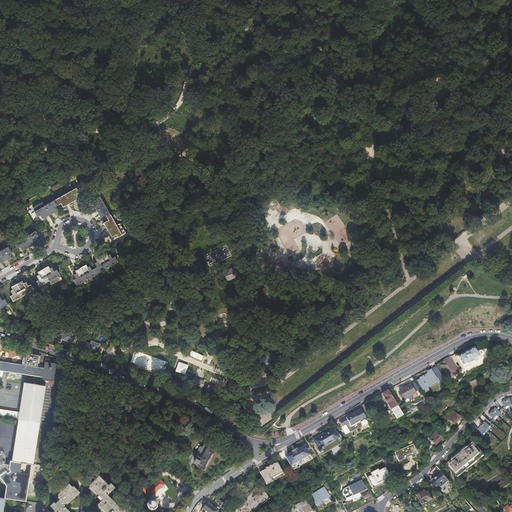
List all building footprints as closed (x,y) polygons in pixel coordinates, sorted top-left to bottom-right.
[(65,194),(70,203),(78,199),(76,195),(79,193),(76,188),(65,194)] [(65,194),(55,200),(58,205),(61,204),(62,207),(70,203),(65,194)] [(96,210),(104,205),(99,196),(95,198),(97,201),(92,203),(96,210)] [(33,209),(43,205),(42,200),(32,205),(33,209)] [(58,205),(55,200),(45,206),(50,215),(57,210),(55,207),(58,205)] [(106,218),(110,216),(104,205),(96,210),(100,217),(105,215),(106,218)] [(50,215),(45,206),(34,211),(37,217),(40,215),(42,219),(50,215)] [(107,230),(116,225),(110,216),(106,218),(108,220),(103,223),(107,230)] [(121,235),(116,225),(107,230),(111,237),(116,235),(117,237),(121,235)] [(35,231),(24,237),(29,246),(37,242),(35,238),(38,237),(35,231)] [(29,246),(24,237),(14,243),(17,248),(20,247),(22,250),(29,246)] [(8,247),(0,250),(0,257),(2,262),(10,257),(8,254),(11,252),(8,247)] [(105,253),(101,256),(107,268),(117,262),(114,257),(111,258),(109,254),(107,255),(105,253)] [(94,268),(97,274),(107,268),(101,256),(95,259),(96,261),(94,263),(97,267),(94,268)] [(80,267),(87,279),(93,276),(94,277),(95,279),(99,277),(97,274),(94,268),(91,270),(89,266),(87,267),(85,264),(80,267)] [(42,269),(49,281),(51,284),(59,280),(57,276),(59,275),(56,269),(53,271),(51,267),(49,268),(47,266),(42,269)] [(76,285),(87,279),(80,267),(75,270),(76,273),(74,274),(76,278),(74,280),(76,285)] [(39,286),(49,281),(42,269),(37,272),(39,275),(36,276),(38,280),(36,281),(39,286)] [(238,277),(236,272),(224,276),(226,281),(238,277)] [(16,284),(23,295),(33,290),(30,284),(28,286),(25,282),(23,283),(22,281),(16,284)] [(13,301),(23,295),(16,284),(11,287),(12,290),(10,291),(12,295),(10,296),(13,301)] [(64,333),(54,330),(51,338),(59,342),(61,339),(70,342),(73,334),(65,331),(64,333)] [(81,340),(78,348),(87,352),(88,349),(97,352),(100,344),(91,342),(91,343),(81,340)] [(475,347),(467,352),(465,353),(457,357),(462,366),(480,356),(478,352),(475,347)] [(204,354),(190,350),(188,356),(202,360),(204,354)] [(0,371),(24,375),(25,365),(27,354),(23,353),(22,364),(0,361),(0,371)] [(27,354),(25,365),(24,375),(43,377),(42,379),(53,381),(56,364),(45,362),(44,368),(37,367),(39,356),(39,355),(27,354)] [(273,365),(276,357),(268,354),(265,362),(273,365)] [(443,361),(452,376),(453,377),(455,376),(454,375),(458,373),(449,358),(443,361)] [(189,365),(179,362),(176,372),(185,375),(189,365)] [(437,365),(426,371),(427,373),(420,377),(420,379),(418,380),(423,391),(444,379),(441,376),(443,375),(437,365)] [(0,477),(6,485),(4,498),(15,500),(26,501),(32,464),(34,451),(35,451),(45,386),(42,385),(24,382),(24,383),(11,463),(3,461),(1,462),(0,459),(0,477)] [(400,398),(402,397),(404,399),(415,394),(410,385),(399,390),(400,393),(398,394),(400,398)] [(388,391),(381,394),(390,410),(391,410),(391,412),(389,413),(390,415),(393,414),(396,419),(402,416),(388,391)] [(511,396),(506,399),(501,402),(506,409),(510,407),(511,406),(511,396)] [(159,407),(147,402),(145,408),(157,412),(159,407)] [(362,413),(359,407),(352,411),(354,413),(339,421),(342,426),(348,423),(350,427),(359,422),(359,423),(365,419),(362,413)] [(495,407),(489,414),(496,420),(502,413),(495,407)] [(454,412),(447,419),(454,425),(460,418),(460,417),(454,412)] [(484,420),(476,429),(483,436),(491,427),(484,420)] [(359,423),(359,422),(350,427),(348,423),(342,426),(345,431),(348,437),(353,434),(352,433),(357,430),(357,431),(362,428),(359,423)] [(321,449),(320,449),(337,438),(337,439),(337,440),(337,441),(338,441),(339,441),(340,441),(341,440),(341,439),(340,438),(339,438),(338,438),(333,429),(319,437),(319,436),(312,440),(318,449),(317,449),(317,450),(316,450),(316,451),(317,452),(317,453),(318,453),(319,454),(319,453),(320,453),(321,453),(321,452),(322,451),(321,451),(321,450),(321,449)] [(428,439),(435,445),(441,438),(439,435),(440,434),(438,432),(437,433),(435,432),(428,439)] [(216,448),(207,442),(206,442),(205,442),(204,443),(194,460),(194,461),(194,462),(194,463),(194,464),(195,464),(196,464),(197,464),(198,464),(198,463),(202,465),(200,468),(203,470),(216,448)] [(457,477),(484,454),(474,442),(469,446),(468,445),(451,459),(452,460),(447,465),(457,477)] [(412,444),(394,452),(397,461),(400,460),(400,462),(401,461),(402,465),(409,463),(407,458),(410,456),(410,455),(416,453),(412,444)] [(296,449),(291,452),(291,453),(285,456),(293,471),(312,460),(304,446),(297,450),(296,449)] [(427,449),(423,454),(427,461),(434,454),(427,449)] [(265,483),(282,473),(277,463),(272,464),(273,465),(269,466),(269,467),(265,468),(265,470),(259,473),(260,474),(265,483)] [(502,471),(499,465),(476,480),(480,486),(502,471)] [(372,475),(367,478),(372,487),(383,481),(384,483),(390,480),(385,469),(379,472),(378,470),(371,474),(372,475)] [(283,475),(282,473),(265,483),(266,484),(283,475)] [(437,486),(447,478),(443,473),(439,476),(438,474),(435,477),(436,479),(433,481),(437,486)] [(100,475),(89,486),(103,500),(108,495),(116,487),(112,483),(109,485),(100,475)] [(510,484),(506,478),(484,492),(488,498),(510,484)] [(147,501),(146,502),(146,504),(147,506),(148,507),(149,508),(150,508),(152,508),(153,507),(154,507),(155,506),(155,505),(156,504),(156,503),(155,501),(155,500),(154,499),(154,498),(155,497),(156,492),(164,485),(159,479),(152,486),(148,482),(141,489),(146,495),(147,497),(147,499),(147,501)] [(366,490),(362,480),(348,487),(353,495),(358,493),(366,490)] [(73,487),(69,483),(65,488),(63,487),(60,490),(61,491),(58,494),(59,495),(58,496),(60,499),(66,505),(74,497),(74,498),(80,492),(74,486),(73,487)] [(324,488),(310,495),(315,504),(328,496),(324,488)] [(381,489),(373,493),(376,499),(384,495),(381,489)] [(417,495),(423,505),(433,499),(428,490),(426,491),(425,490),(417,495)] [(367,495),(371,502),(376,499),(373,493),(367,495)] [(108,495),(103,500),(98,505),(106,511),(105,511),(124,511),(125,511),(108,495)] [(344,506),(347,511),(352,511),(371,502),(367,495),(344,506)] [(66,505),(60,499),(56,503),(54,502),(51,505),(56,510),(53,511),(71,511),(65,506),(66,505)] [(296,499),(285,505),(287,509),(298,503),(296,499)] [(220,511),(222,510),(208,501),(203,509),(207,511),(206,511),(220,511)] [(299,511),(308,511),(311,511),(305,501),(296,506),(299,511)]
